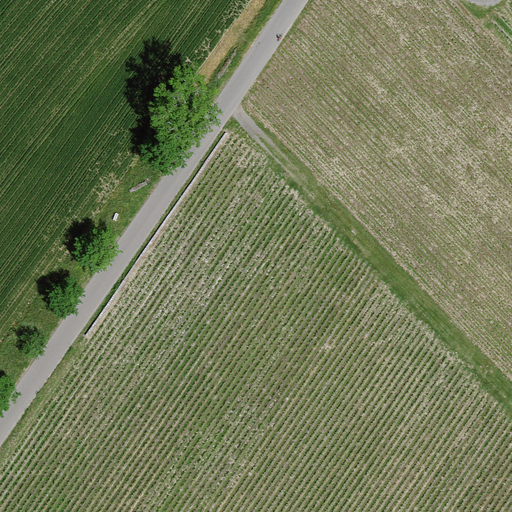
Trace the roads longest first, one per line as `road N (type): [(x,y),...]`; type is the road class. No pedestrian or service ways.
road 1 (unclassified): [(297,0),(0,429)]
road 2 (track): [(228,99),(511,400)]
